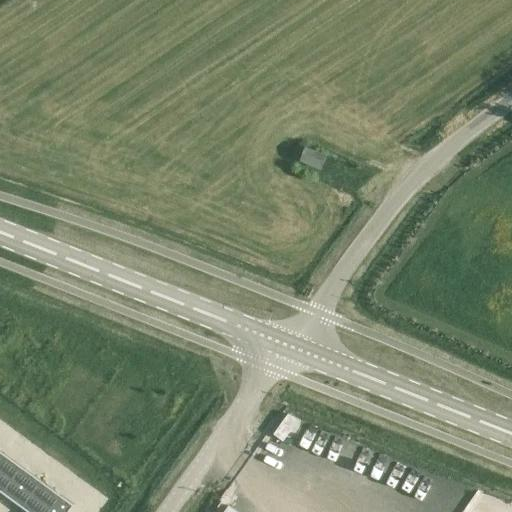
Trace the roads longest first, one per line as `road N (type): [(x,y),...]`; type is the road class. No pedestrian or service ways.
road 1 (unclassified): [(288,347),(422,170),(511,101)]
road 2 (tertiary): [(288,347),(0,233)]
road 3 (tertiary): [(511,435),(288,347)]
road 4 (unclassified): [(167,511),(288,347)]
